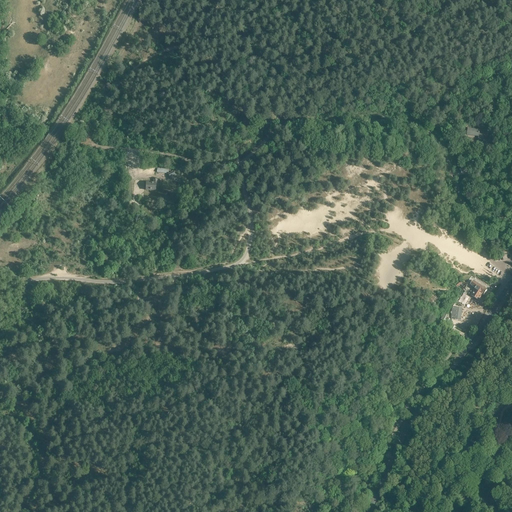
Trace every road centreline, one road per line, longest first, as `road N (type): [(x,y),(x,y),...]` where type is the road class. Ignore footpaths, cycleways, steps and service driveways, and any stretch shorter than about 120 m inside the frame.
road 1 (unknown): [(0,273),(112,278),(225,263),(248,224),(238,150),(276,118),(299,115),(397,111),(433,127),(454,154),(484,252)]
road 2 (tertiary): [(368,511),(405,428),(511,282)]
road 3 (unknown): [(357,511),(401,412),(461,340)]
road 4 (track): [(453,173),(492,155),(506,137),(499,119),(468,113),(470,105)]
